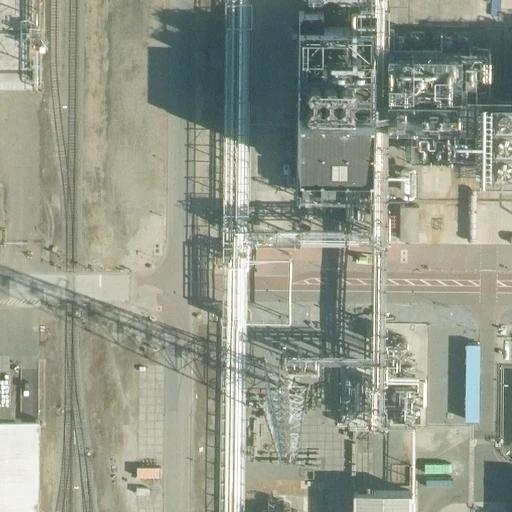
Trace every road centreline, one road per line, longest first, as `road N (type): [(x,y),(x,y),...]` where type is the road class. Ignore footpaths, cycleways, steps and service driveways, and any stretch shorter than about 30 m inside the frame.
road 1 (unknown): [(494,287),(482,470),(430,483),(421,511)]
road 2 (unknown): [(0,104),(30,283)]
